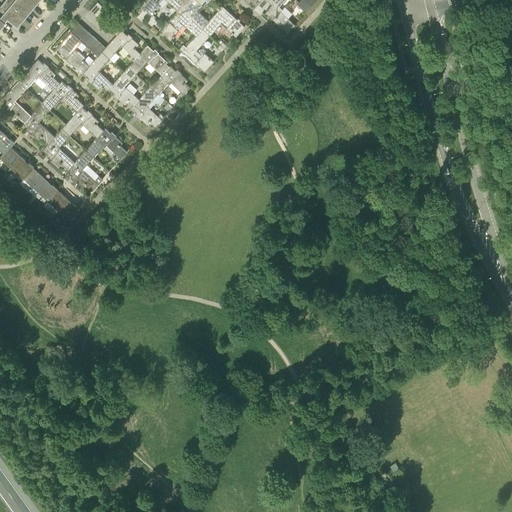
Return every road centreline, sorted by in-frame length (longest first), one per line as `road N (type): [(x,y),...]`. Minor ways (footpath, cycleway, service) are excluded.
road 1 (tertiary): [(403,6),(438,143),(465,216),(486,244)]
road 2 (tertiary): [(486,244),(485,210),(429,0)]
